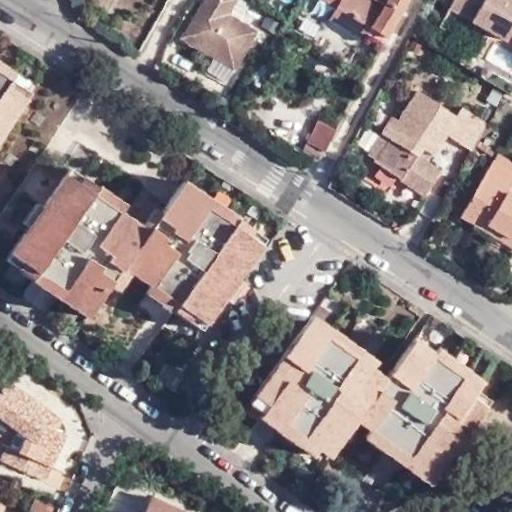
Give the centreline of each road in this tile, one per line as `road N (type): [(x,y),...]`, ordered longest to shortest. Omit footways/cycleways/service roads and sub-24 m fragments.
road 1 (tertiary): [(40,22),(511,325)]
road 2 (unknown): [(348,219),(198,457)]
road 3 (residential): [(282,511),(129,412)]
road 4 (residential): [(129,412),(0,326)]
